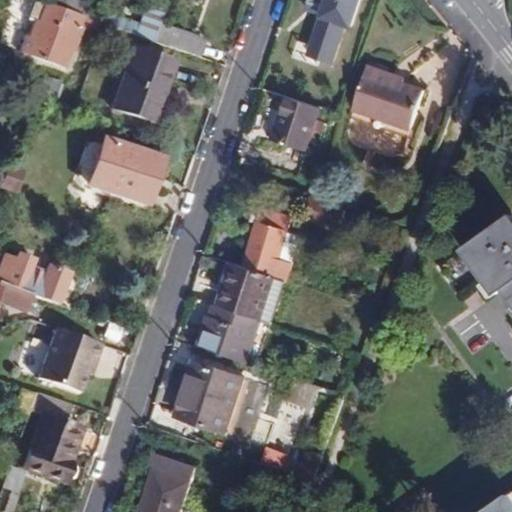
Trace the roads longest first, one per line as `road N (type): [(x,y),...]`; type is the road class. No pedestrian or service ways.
road 1 (residential): [(268,0),(93,511)]
road 2 (track): [(494,27),(314,511)]
